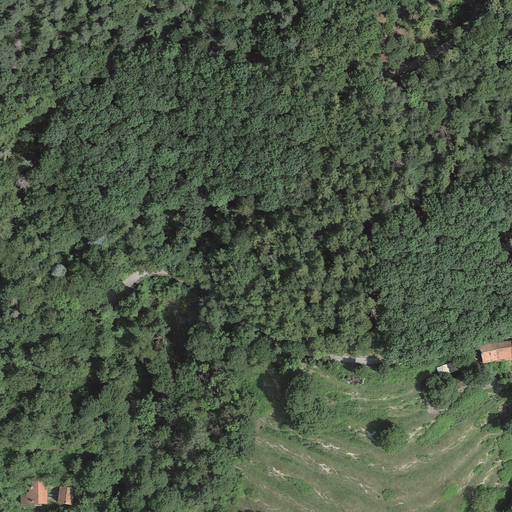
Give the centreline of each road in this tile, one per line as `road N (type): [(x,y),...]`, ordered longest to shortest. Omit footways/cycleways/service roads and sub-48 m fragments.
road 1 (unclassified): [(0,344),(98,304),(154,268),(213,292),(241,321),(315,356),(415,360),(511,335)]
road 2 (track): [(483,0),(456,39),(368,82),(320,82),(216,51),(130,50),(69,81),(0,135)]
